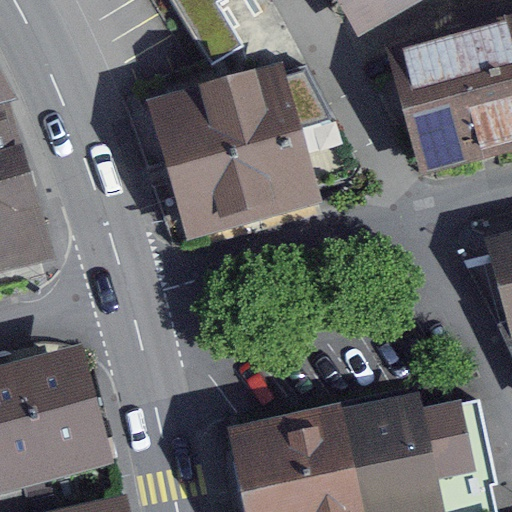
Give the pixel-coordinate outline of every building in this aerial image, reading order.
[(216,4),(221,0),(176,0),(214,65),(243,47),(216,4)] [(339,0),(363,40),(429,0),(339,0)] [(511,18),(389,53),(424,179),(511,153),(511,18)] [(0,280),(59,263),(43,210),(45,210),(13,107),(22,104),(0,65),(0,280)] [(305,74),(289,79),(285,65),(147,105),(188,245),(326,205),(309,144),(338,135),(305,74)] [(511,231),(483,239),(511,337),(511,336),(511,231)] [(0,511),(29,511),(25,493),(118,467),(85,348),(0,371),(0,511)] [(416,391),(339,408),(337,400),(222,426),(241,511),(412,511),(421,510),(421,511),(494,511),(489,485),(496,483),(477,399),(461,403),(459,394),(419,403),(416,391)] [(133,511),(130,498),(68,511),(133,511)]
